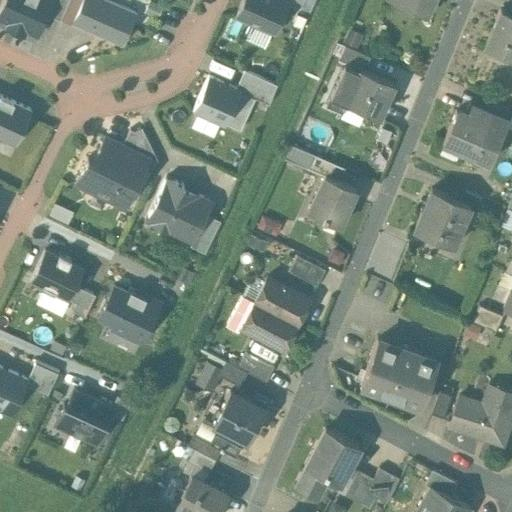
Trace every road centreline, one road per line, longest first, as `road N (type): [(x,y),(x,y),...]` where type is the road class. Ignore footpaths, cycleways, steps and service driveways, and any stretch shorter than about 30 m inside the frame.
road 1 (residential): [(469,0),(313,384)]
road 2 (residential): [(511,493),(313,384)]
road 3 (residential): [(0,264),(84,91)]
road 4 (residential): [(84,91),(164,75),(190,53),(213,0)]
road 5 (unknown): [(32,197),(173,257)]
road 6 (residential): [(313,384),(258,511)]
